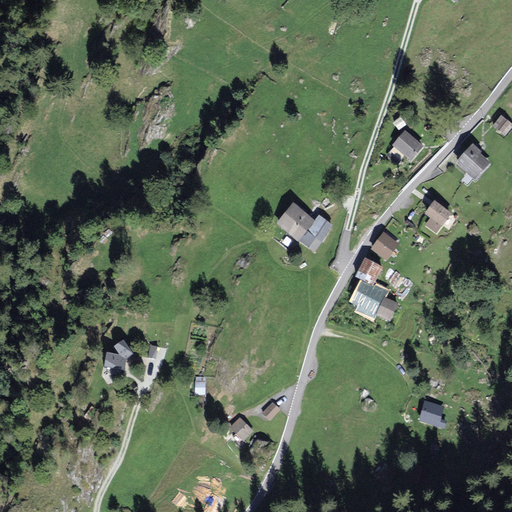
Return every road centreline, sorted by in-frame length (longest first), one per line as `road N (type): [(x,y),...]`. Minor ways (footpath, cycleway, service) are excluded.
road 1 (residential): [(351,267),(342,256),(358,187),(417,0)]
road 2 (tertiary): [(351,267),(320,322),(274,468),(249,511)]
road 3 (tertiary): [(511,75),(387,213),(351,267)]
road 4 (track): [(154,364),(97,511)]
road 5 (track): [(418,401),(397,365),(374,346),(318,328)]
